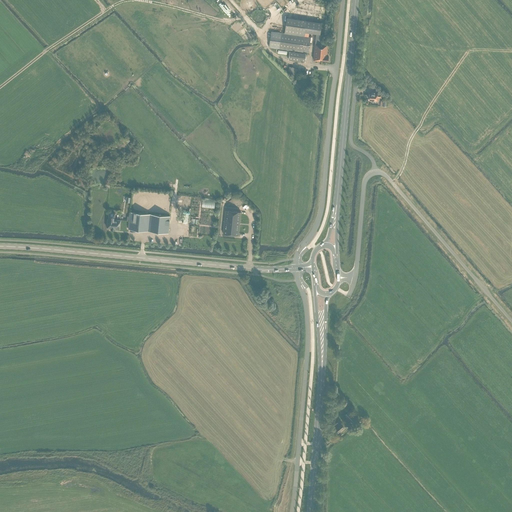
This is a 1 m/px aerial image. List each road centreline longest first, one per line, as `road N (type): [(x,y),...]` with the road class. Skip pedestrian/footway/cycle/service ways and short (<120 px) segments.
road 1 (tertiary): [(296,267),(0,246)]
road 2 (unclassified): [(296,267),(322,202),(342,0)]
road 3 (unclassified): [(291,511),(307,351),(296,267)]
road 4 (primary): [(336,204),(355,0)]
road 5 (unclassified): [(511,323),(375,172)]
road 6 (primary): [(309,511),(321,371)]
